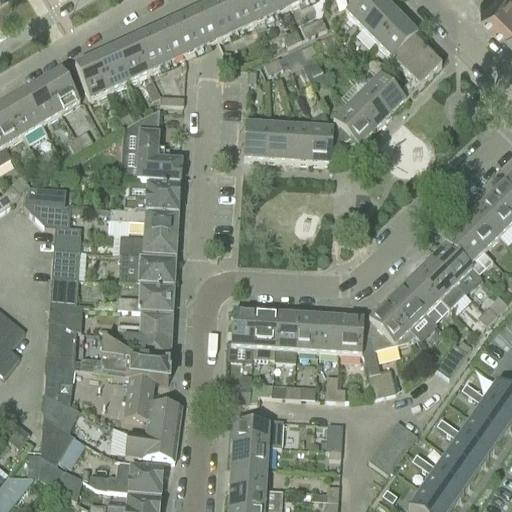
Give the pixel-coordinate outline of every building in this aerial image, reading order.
[(235,40),(252,32),(236,0),(234,0),(202,15),(217,48),(235,40)] [(236,0),(252,32),(256,30),(287,16),(279,0),(236,0)] [(279,0),(287,16),(296,11),(320,0),(279,0)] [(344,19),(360,34),(386,9),(376,0),(364,0),(356,8),(355,8),(344,19)] [(347,0),(355,8),(356,8),(364,0),(347,0)] [(511,0),(490,0),(479,12),(499,31),(511,18),(511,0)] [(360,34),(375,50),(401,24),(386,9),(360,34)] [(186,22),(168,31),(183,63),(199,56),(202,55),(209,51),(217,48),(202,15),(194,19),(186,22)] [(319,23),(313,26),(318,37),(324,34),(319,23)] [(375,50),(391,65),(416,40),(401,24),(375,50)] [(511,24),(501,35),(511,45),(511,24)] [(306,29),(311,40),(318,37),(313,26),(306,29)] [(306,29),(299,33),(303,43),(311,40),(306,29)] [(168,31),(133,47),(148,80),(183,63),(168,31)] [(280,41),(285,52),(299,46),(293,35),(280,41)] [(411,86),(397,100),(404,107),(440,71),(413,44),(417,40),(416,40),(391,65),(411,86)] [(331,41),(324,44),(329,55),(336,51),(331,41)] [(329,55),(324,44),(318,47),(323,58),(329,55)] [(133,47),(113,56),(128,89),(148,80),(133,47)] [(312,50),(306,53),(311,63),(317,60),(312,50)] [(311,63),(306,53),(283,63),(286,70),(301,63),(303,67),(311,63)] [(113,56),(94,65),(109,98),(128,89),(113,56)] [(222,58),(221,70),(229,71),(230,59),(222,58)] [(276,64),(270,67),(274,77),(281,75),(276,64)] [(109,98),(94,65),(74,74),(89,107),(109,98)] [(274,77),(270,67),(262,71),(267,81),(274,77)] [(302,73),(311,91),(325,83),(312,68),(302,73)] [(247,77),(247,89),(255,90),(256,78),(247,77)] [(60,78),(41,90),(59,120),(78,109),(60,78)] [(379,81),(363,97),(388,123),(404,107),(397,100),(379,81)] [(157,102),(151,88),(142,92),(149,106),(157,102)] [(454,89),(443,110),(465,121),(476,100),(454,89)] [(41,90),(22,101),(41,132),(59,120),(41,90)] [(363,97),(348,112),(373,138),(388,123),(363,97)] [(22,101),(4,112),(22,143),(27,152),(46,141),(41,132),(22,101)] [(159,110),(182,112),(183,104),(159,103),(159,110)] [(4,112),(0,113),(0,147),(4,154),(22,143),(4,112)] [(331,153),(330,162),(353,150),(357,154),(373,138),(348,112),(332,128),(335,132),(332,135),(331,153)] [(128,119),(121,123),(127,133),(134,129),(128,119)] [(310,134),(307,170),(330,172),(330,162),(331,153),(332,135),(330,135),(323,119),(310,125),(310,134)] [(121,123),(114,127),(121,138),(127,133),(121,123)] [(242,166),(264,167),(267,132),(244,130),(242,166)] [(264,167),(286,169),(288,133),(267,132),(264,167)] [(286,169),(307,170),(310,134),(288,133),(286,169)] [(85,137),(74,144),(79,154),(80,155),(92,148),(91,147),(85,137)] [(180,168),(163,167),(164,155),(156,155),(157,142),(138,140),(136,176),(118,175),(118,187),(178,190),(180,168)] [(74,144),(67,148),(73,159),(80,155),(79,154),(74,144)] [(0,171),(11,165),(4,154),(0,147),(0,171)] [(46,168),(39,172),(45,182),(53,178),(46,168)] [(39,172),(33,176),(39,186),(45,182),(39,172)] [(511,195),(504,187),(488,202),(511,226),(511,195)] [(10,190),(4,197),(13,204),(18,198),(10,190)] [(25,202),(24,210),(64,213),(65,197),(29,194),(25,202)] [(123,205),(122,217),(177,220),(178,195),(146,194),(145,206),(123,205)] [(0,218),(10,212),(8,209),(13,204),(4,197),(0,201),(0,218)] [(511,226),(488,202),(473,217),(498,243),(511,229),(511,226)] [(24,210),(21,210),(44,233),(44,234),(54,235),(54,234),(68,235),(69,219),(69,214),(70,213),(64,213),(24,210)] [(109,216),(109,227),(143,229),(143,230),(143,239),(176,241),(177,220),(122,217),(109,216)] [(473,217),(458,233),(483,258),(498,243),(473,217)] [(458,233),(442,248),(445,251),(477,282),(492,267),(483,258),(458,233)] [(54,235),(53,245),(65,246),(77,247),(79,247),(80,236),(78,236),(68,235),(54,234),(54,235)] [(119,243),(118,262),(119,262),(141,263),(146,263),(154,264),(174,265),(176,241),(143,239),(142,245),(119,243)] [(53,245),(52,257),(63,257),(77,258),(78,258),(79,247),(77,247),(65,246),(53,245)] [(445,251),(430,266),(455,291),(465,301),(481,286),(477,282),(445,251)] [(52,257),(51,285),(56,285),(75,286),(76,286),(78,258),(77,258),(63,257),(52,257)] [(141,263),(119,262),(118,289),(172,292),(174,268),(140,266),(141,263)] [(430,266),(414,281),(440,306),(449,315),(463,301),(454,292),(455,291),(430,266)] [(414,281),(399,296),(433,331),(449,315),(440,306),(414,281)] [(49,312),(73,314),(74,314),(76,286),(75,286),(56,285),(51,285),(49,312)] [(172,296),(152,295),(138,294),(138,306),(116,305),(116,317),(171,320),(172,296)] [(399,296),(384,311),(414,342),(420,348),(435,333),(433,331),(399,296)] [(367,327),(363,327),(361,344),(369,342),(373,358),(405,351),(414,342),(383,311),(367,327)] [(49,312),(48,324),(79,338),(81,314),(79,314),(74,314),(73,314),(49,312)] [(487,312),(481,318),(490,327),(496,321),(487,312)] [(232,318),(230,350),(227,350),(226,366),(251,367),(252,355),(254,319),(232,318)] [(481,318),(476,323),(485,332),(490,327),(481,318)] [(252,355),(251,365),(273,366),(273,356),(273,355),(276,321),(254,319),(252,353),(252,355)] [(273,366),(273,369),(294,370),(295,358),(297,322),(276,321),(273,355),(273,356),(273,366)] [(117,331),(116,342),(170,345),(171,324),(139,322),(139,332),(117,331)] [(295,358),(316,359),(319,323),(297,322),(295,358)] [(0,328),(0,347),(14,330),(5,323),(0,328)] [(319,323),(316,359),(318,359),(317,365),(336,367),(337,360),(338,360),(340,325),(319,323)] [(48,324),(47,336),(75,339),(78,339),(79,339),(79,338),(48,324)] [(340,325),(338,360),(361,362),(372,405),(383,403),(378,379),(373,358),(369,342),(361,344),(363,327),(363,326),(340,325)] [(14,330),(0,347),(0,349),(9,356),(23,338),(14,330)] [(47,336),(46,357),(73,369),(73,367),(75,339),(47,336)] [(170,345),(116,342),(115,353),(137,355),(137,365),(168,367),(170,345)] [(460,347),(456,353),(465,360),(470,354),(460,347)] [(0,349),(0,366),(9,356),(0,349)] [(73,376),(72,377),(99,380),(99,381),(127,385),(153,388),(165,389),(167,389),(167,390),(168,371),(148,370),(134,369),(101,349),(100,366),(79,364),(79,367),(73,367),(73,369),(73,376)] [(456,353),(451,350),(434,375),(448,385),(465,360),(456,353)] [(9,356),(0,366),(0,380),(3,383),(18,364),(9,356)] [(46,357),(45,373),(71,377),(71,376),(73,376),(73,369),(46,357)] [(45,373),(43,402),(68,413),(71,377),(45,373)] [(389,377),(378,379),(383,403),(395,400),(389,377)] [(335,408),(336,396),(337,384),(325,383),(323,407),(335,408)] [(123,424),(122,425),(138,427),(136,440),(144,440),(176,445),(181,414),(150,410),(151,397),(153,389),(153,388),(127,385),(123,424)] [(484,404),(482,407),(511,429),(511,428),(511,400),(495,389),(494,390),(484,404)] [(465,390),(460,397),(470,404),(475,397),(465,390)] [(221,409),(248,410),(249,398),(249,392),(223,391),(221,409)] [(249,398),(248,410),(256,411),(256,403),(271,404),(271,392),(257,391),(257,399),(249,398)] [(284,405),(292,405),(293,393),(285,393),(284,405)] [(293,393),(292,405),(299,405),(300,394),(293,393)] [(336,396),(335,408),(343,408),(343,396),(336,396)] [(475,397),(470,404),(480,411),(482,407),(484,404),(475,397)] [(43,402),(42,426),(69,442),(80,419),(68,413),(43,402)] [(470,424),(469,425),(499,446),(511,429),(482,407),(480,411),(470,425),(470,424)] [(16,431),(4,421),(0,425),(0,431),(10,439),(16,431)] [(460,440),(457,443),(487,464),(488,463),(487,463),(499,446),(469,425),(469,426),(460,440)] [(42,426),(39,463),(49,469),(55,472),(59,467),(70,474),(84,451),(69,442),(42,426)] [(440,426),(435,433),(445,440),(450,433),(440,426)] [(232,429),(231,452),(267,454),(281,455),(282,428),(268,427),(267,431),(232,429)] [(396,428),(388,438),(408,452),(415,442),(396,428)] [(10,439),(5,445),(17,455),(28,441),(16,431),(10,439)] [(326,431),(325,457),(328,457),(340,458),(341,432),(326,431)] [(450,433),(445,440),(455,446),(457,443),(460,440),(450,433)] [(388,438),(381,447),(401,462),(408,452),(388,438)] [(176,445),(136,440),(136,444),(126,442),(124,463),(173,470),(176,445)] [(445,460),(444,460),(474,481),(486,464),(487,464),(457,443),(455,446),(445,460)] [(381,447),(374,457),(394,471),(401,462),(381,447)] [(231,452),(230,473),(266,475),(267,454),(231,452)] [(328,457),(328,465),(339,466),(340,458),(328,457)] [(394,471),(374,457),(367,467),(387,481),(394,471)] [(435,475),(432,478),(462,499),(463,499),(462,498),(474,481),(444,460),(444,461),(435,475)] [(415,461),(410,468),(420,475),(425,468),(415,461)] [(39,463),(37,485),(55,496),(54,497),(75,510),(81,487),(65,478),(55,472),(49,469),(39,463)] [(432,478),(435,475),(425,468),(420,475),(430,482),(432,478)] [(105,498),(159,503),(162,476),(117,472),(116,484),(89,482),(88,492),(95,496),(105,498)] [(230,473),(228,495),(264,497),(266,475),(230,473)] [(420,495),(420,496),(442,511),(452,511),(462,500),(462,499),(432,478),(430,482),(420,495)] [(0,492),(0,511),(11,511),(33,486),(7,484),(0,492)] [(326,493),(325,500),(337,501),(338,493),(326,493)] [(228,495),(227,511),(279,511),(280,498),(264,497),(228,495)] [(385,496),(381,503),(391,510),(395,503),(385,496)] [(442,511),(420,496),(419,496),(420,497),(408,511),(442,511)] [(337,501),(325,500),(325,508),(336,509),(337,509),(337,501)]
